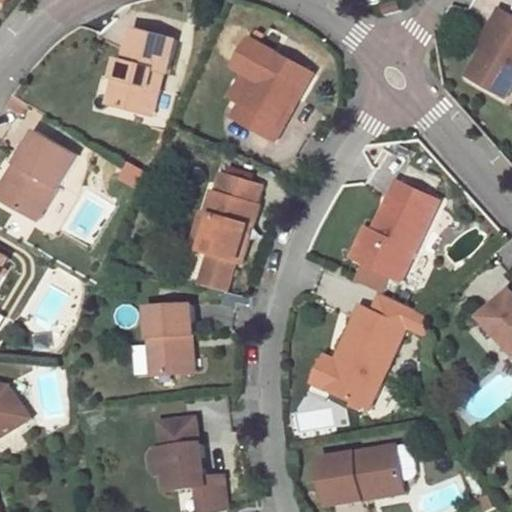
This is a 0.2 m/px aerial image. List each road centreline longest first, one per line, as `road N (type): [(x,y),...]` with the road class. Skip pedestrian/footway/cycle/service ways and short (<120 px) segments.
road 1 (residential): [(395,77),(350,140),(291,256),(271,401),(292,511)]
road 2 (unclassified): [(395,77),(511,206)]
road 3 (unclassified): [(302,0),(357,37),(395,77)]
